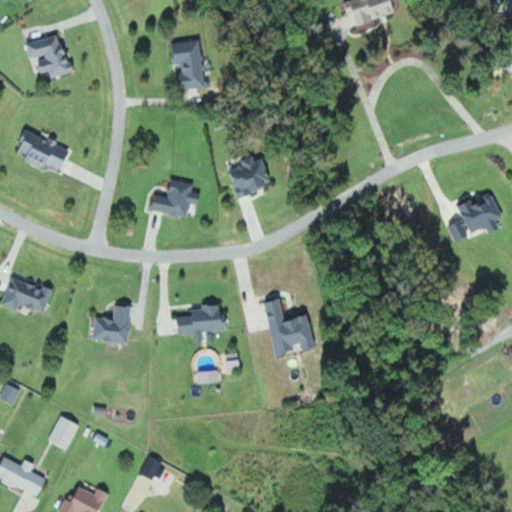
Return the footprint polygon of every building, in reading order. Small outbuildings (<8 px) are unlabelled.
[(348,0),(355,25),(399,12),(396,0),(348,0)] [(54,76),(74,71),(64,33),(28,42),(33,58),(40,56),(44,72),(52,70),(54,76)] [(185,87),(206,86),(204,40),(173,41),(174,63),(184,62),(185,87)] [(64,170),(72,150),(59,144),(60,141),(27,127),(18,149),(30,153),(28,158),(47,166),(48,163),(64,170)] [(245,165),(232,167),(237,195),(273,189),(267,158),(258,160),(257,154),(243,156),(245,165)] [(196,183),(174,179),(170,195),(157,192),(154,209),(190,217),(193,202),(202,203),(204,192),(195,190),(196,183)] [(458,241),(489,226),(492,232),(502,227),(499,219),(506,216),(494,190),(460,206),(465,217),(450,224),(458,241)] [(47,312),(55,289),(14,275),(4,304),(20,310),(22,303),(47,312)] [(266,302),(279,354),(305,347),(306,350),(319,347),(311,314),(288,320),(283,298),(266,302)] [(178,316),(179,334),(195,333),(195,342),(206,341),(205,331),(228,329),(227,302),(204,304),(204,308),(193,308),(193,315),(178,316)] [(135,306),(118,303),(116,318),(98,316),(95,339),(130,343),(135,306)] [(16,404),(23,388),(8,382),(1,397),(16,404)] [(80,422),(61,415),(52,440),(71,447),(80,422)] [(166,469),(162,468),(165,460),(152,454),(144,471),(161,479),(166,469)] [(25,464),(5,455),(0,466),(0,477),(41,496),(49,478),(34,471),(37,463),(28,458),(25,464)] [(62,511),(104,511),(111,491),(100,487),(99,491),(81,486),(77,499),(67,496),(62,511)]
